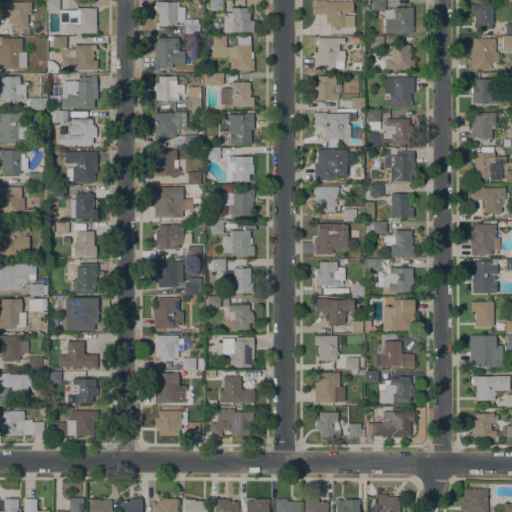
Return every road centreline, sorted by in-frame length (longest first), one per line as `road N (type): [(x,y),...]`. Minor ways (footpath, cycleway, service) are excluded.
road 1 (residential): [(430,511),(442,447),(441,0)]
road 2 (residential): [(511,464),(0,460)]
road 3 (residential): [(283,0),(284,462)]
road 4 (residential): [(127,462),(126,0)]
